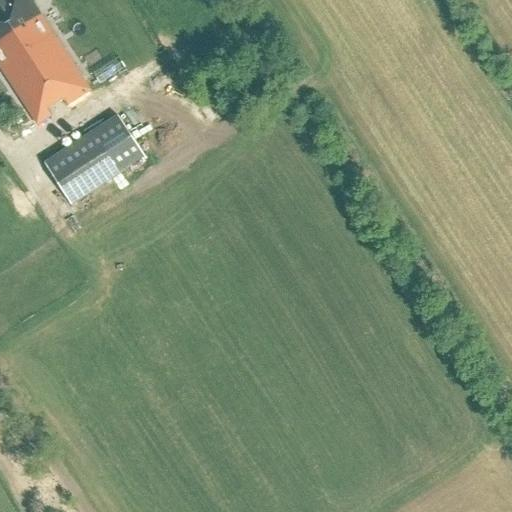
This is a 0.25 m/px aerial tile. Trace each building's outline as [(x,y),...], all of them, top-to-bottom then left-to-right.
[(90,91),(30,0),(0,0),(0,67),(37,125),(52,115),(48,109),(63,100),(67,106),(90,91)] [(165,71),(177,82),(187,70),(176,60),(165,71)] [(71,205),(144,157),(118,116),(44,164),(71,205)] [(170,302),(182,266),(167,261),(170,253),(136,241),(121,286),(170,302)] [(77,344),(84,354),(107,338),(100,328),(77,344)] [(101,379),(123,360),(113,348),(91,367),(101,379)]
